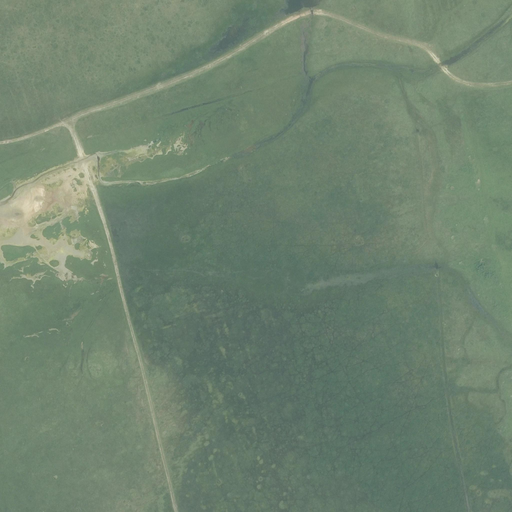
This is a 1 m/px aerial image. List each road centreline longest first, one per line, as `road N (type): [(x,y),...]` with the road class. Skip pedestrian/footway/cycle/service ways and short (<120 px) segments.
road 1 (track): [(68,121),(315,12),(423,46),(467,83),(511,82)]
road 2 (track): [(91,185),(185,176),(284,130),(310,81),(326,70),(434,69),(511,11)]
road 3 (track): [(176,511),(102,217),(68,121),(0,142)]
road 4 (track): [(467,511),(413,109),(393,69)]
